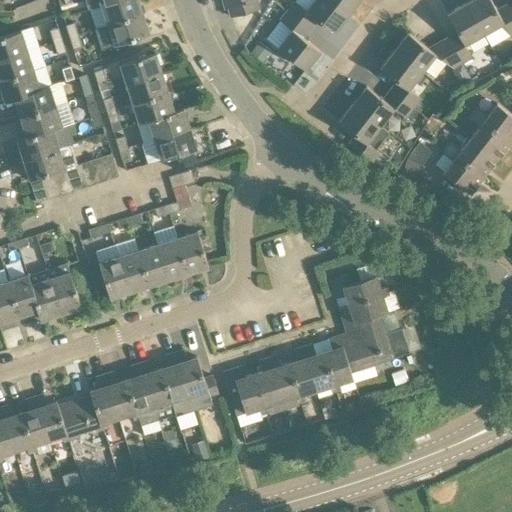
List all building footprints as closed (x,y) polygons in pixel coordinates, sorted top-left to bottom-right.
[(106,26),(142,15),(137,0),(121,0),(101,7),(100,7),(106,26)] [(222,0),(224,6),(227,6),(230,17),(259,9),(256,0),(222,0)] [(333,33),(347,15),(327,0),(313,0),(305,11),(293,2),(286,11),(310,29),(317,20),(333,33)] [(327,0),(347,15),(358,0),(327,0)] [(511,32),(511,15),(506,5),(496,10),(490,0),(471,0),(466,3),(482,32),(500,22),(508,35),(511,32)] [(461,43),(482,32),(466,3),(447,14),(457,32),(442,41),(455,64),(469,56),(461,43)] [(303,39),(310,29),(286,11),(279,21),(291,30),(277,48),(305,70),(320,51),(303,39)] [(142,15),(106,26),(96,30),(102,50),(149,35),(142,15)] [(69,38),(77,36),(73,23),(65,26),(69,38)] [(52,43),(60,40),(56,29),(49,31),(52,43)] [(0,59),(26,51),(19,32),(0,38),(0,59)] [(455,64),(442,41),(428,49),(407,33),(394,50),(419,70),(432,53),(450,66),(455,64)] [(77,36),(69,38),(72,49),(80,47),(77,36)] [(60,40),(52,43),(56,55),(64,52),(60,40)] [(261,41),(252,52),(262,60),(271,49),(261,41)] [(405,87),(419,70),(394,50),(380,68),(397,81),(390,90),(414,109),(421,100),(405,87)] [(0,80),(32,71),(26,51),(0,59),(0,80)] [(124,85),(161,74),(154,54),(118,66),(124,85)] [(64,82),(73,79),(69,68),(61,70),(64,82)] [(100,93),(108,90),(102,70),(94,73),(100,93)] [(39,90),(39,89),(32,71),(0,80),(0,94),(3,103),(13,99),(39,90)] [(83,97),(92,94),(86,74),(77,77),(83,97)] [(131,105),(168,93),(161,74),(124,85),(131,105)] [(13,99),(20,118),(68,102),(62,82),(39,90),(13,99)] [(414,109),(390,90),(383,99),(366,86),(352,104),(376,123),(390,105),(406,118),(414,109)] [(106,113),(114,110),(108,90),(100,93),(106,113)] [(148,121),(183,110),(183,109),(174,112),(168,93),(131,105),(137,124),(146,121),(147,122),(148,121)] [(90,118),(98,115),(94,103),(86,105),(90,118)] [(362,140),(376,123),(352,104),(338,122),(355,135),(348,144),(371,162),(378,153),(362,140)] [(472,113),(510,143),(511,140),(511,115),(497,104),(487,116),(476,108),(472,113)] [(26,137),(26,138),(62,127),(56,107),(20,118),(19,118),(25,136),(15,139),(15,140),(26,137)] [(112,133),(120,130),(114,110),(106,113),(112,133)] [(153,141),(190,129),(183,110),(148,121),(147,122),(153,141)] [(497,160),(510,143),(472,113),(468,118),(479,126),(470,139),(497,160)] [(98,115),(90,118),(93,129),(101,126),(98,115)] [(15,140),(22,161),(68,146),(62,127),(26,138),(26,137),(15,140)] [(160,161),(169,158),(172,170),(195,162),(192,151),(196,149),(190,129),(153,141),(141,145),(148,165),(160,161)] [(118,152),(126,150),(120,130),(112,133),(118,152)] [(484,177),(497,160),(470,139),(460,151),(449,142),(446,147),(484,177)] [(419,142),(407,158),(423,164),(431,151),(419,142)] [(30,180),(41,177),(53,173),(64,170),(76,166),(77,166),(70,146),(68,146),(22,161),(28,180),(30,180)] [(470,195),(484,177),(446,147),(441,152),(452,161),(443,173),(470,195)] [(126,150),(118,152),(122,163),(130,161),(126,150)] [(99,159),(107,180),(117,177),(110,155),(99,159)] [(423,164),(407,158),(400,175),(417,182),(424,165),(423,164)] [(95,184),(107,180),(99,159),(88,162),(95,184)] [(83,188),(95,184),(88,162),(77,166),(76,166),(83,188)] [(71,192),(83,188),(76,166),(64,170),(71,192)] [(60,195),(71,192),(64,170),(53,173),(60,195)] [(187,199),(189,206),(192,205),(185,185),(194,182),(191,170),(169,177),(177,201),(175,201),(176,203),(187,199)] [(49,199),(60,195),(53,173),(41,177),(49,199)] [(41,177),(30,180),(37,203),(49,199),(41,177)] [(175,211),(189,206),(187,199),(176,203),(175,201),(166,204),(169,213),(173,227),(180,225),(175,211)] [(157,217),(169,213),(166,204),(154,208),(157,217)] [(127,218),(130,225),(141,222),(139,214),(127,218)] [(118,229),(130,225),(127,218),(115,222),(118,229)] [(89,238),(110,232),(108,223),(87,230),(89,238)] [(188,274),(177,238),(173,226),(153,232),(157,244),(168,280),(188,274)] [(177,238),(188,274),(208,267),(196,232),(177,238)] [(15,241),(18,248),(28,245),(26,237),(15,241)] [(10,251),(18,248),(15,241),(7,244),(10,251)] [(41,254),(53,250),(50,242),(38,246),(41,254)] [(149,286),(168,280),(157,244),(137,251),(149,286)] [(129,292),(149,286),(137,251),(118,257),(129,292)] [(108,299),(129,292),(118,257),(97,264),(108,299)] [(46,270),(60,314),(80,307),(66,263),(46,270)] [(39,321),(60,314),(46,270),(28,276),(31,285),(29,286),(37,311),(36,311),(39,321)] [(347,304),(389,291),(387,287),(381,289),(377,275),(361,280),(358,270),(329,279),(334,297),(344,294),(347,304)] [(31,285),(28,276),(27,274),(7,280),(18,316),(36,311),(37,311),(29,286),(31,285)] [(0,322),(18,316),(7,280),(0,282),(0,322)] [(379,313),(388,310),(384,298),(390,296),(389,291),(347,304),(349,312),(341,315),(344,324),(379,314),(379,313)] [(347,334),(395,358),(395,357),(408,353),(401,328),(387,333),(381,314),(388,311),(388,310),(379,313),(379,314),(344,324),(347,334)] [(395,358),(347,334),(338,337),(351,373),(395,358)] [(353,380),(351,373),(338,337),(329,340),(331,349),(324,351),(337,392),(341,391),(339,384),(353,380)] [(337,392),(324,351),(315,354),(312,345),(303,348),(316,391),(329,387),(331,394),(337,392)] [(304,395),(316,391),(303,348),(297,350),(300,359),(288,362),(300,402),(306,401),(304,395)] [(175,354),(193,410),(212,404),(210,397),(219,394),(213,374),(204,377),(197,357),(187,360),(184,351),(175,354)] [(176,416),(193,410),(175,354),(165,357),(168,366),(161,368),(175,414),(176,416)] [(300,402),(288,362),(279,365),(277,356),(268,359),(284,410),(298,405),(298,403),(300,402)] [(269,415),(284,410),(268,359),(261,361),(264,370),(253,373),(265,413),(268,413),(269,415)] [(175,414),(161,368),(152,371),(149,362),(140,365),(153,407),(157,420),(175,414)] [(140,425),(157,420),(153,407),(140,365),(130,368),(133,377),(125,380),(138,419),(140,425)] [(265,413),(253,373),(244,376),(241,367),(222,373),(226,387),(235,384),(242,405),(233,408),(236,416),(258,408),(260,415),(265,413)] [(408,381),(404,369),(390,373),(394,385),(408,381)] [(138,419),(125,380),(117,383),(114,373),(104,376),(118,418),(131,414),(132,420),(138,419)] [(105,422),(118,418),(104,376),(95,380),(98,389),(89,391),(90,395),(102,430),(107,428),(105,422)] [(57,406),(56,402),(47,405),(44,395),(34,398),(48,441),(61,436),(63,442),(69,440),(58,405),(57,406)] [(96,432),(102,430),(90,395),(59,405),(57,401),(56,402),(57,406),(58,405),(69,440),(79,437),(78,433),(94,428),(96,432)] [(35,445),(48,441),(34,398),(25,401),(28,411),(20,413),(32,451),(37,450),(35,445)] [(32,451),(20,413),(11,416),(8,406),(0,409),(14,452),(26,448),(27,453),(32,451)] [(0,456),(14,452),(0,409),(0,408),(0,461),(1,461),(0,456)] [(172,429),(162,432),(167,449),(177,446),(172,429)] [(204,439),(190,444),(195,460),(209,455),(204,439)] [(171,466),(167,455),(154,459),(155,462),(152,463),(154,471),(157,470),(171,466)] [(150,461),(138,465),(141,475),(153,471),(150,461)] [(106,483),(117,480),(114,471),(103,474),(106,483)] [(63,486),(45,492),(48,502),(66,496),(63,486)]
